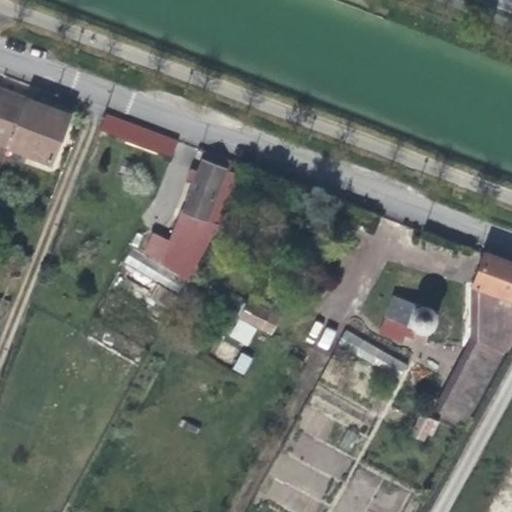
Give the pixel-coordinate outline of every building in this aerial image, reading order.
[(23,98),(0,89),(0,149),(5,152),(7,147),(49,163),(67,114),(23,98)] [(159,148),(165,135),(106,113),(100,127),(159,148)] [(229,170),(234,160),(205,150),(201,159),(229,170)] [(182,209),(215,222),(241,174),(229,170),(201,159),(182,209)] [(185,278),(215,222),(182,209),(170,240),(161,262),(161,263),(185,278)] [(142,254),(161,262),(170,240),(151,232),(142,254)] [(92,324),(85,336),(136,367),(183,281),(131,249),(105,292),(107,293),(89,322),(92,324)] [(511,264),(483,254),(471,285),(477,289),(476,340),(439,409),(464,422),(503,352),(505,354),(511,342),(511,264)] [(432,405),(439,409),(476,340),(477,289),(471,285),(469,338),(432,405)] [(393,295),(384,318),(416,330),(428,334),(437,312),(393,295)] [(250,341),(253,328),(273,334),(280,309),(245,298),(233,336),(250,341)] [(416,330),(384,318),(378,334),(400,342),(403,334),(412,338),(416,330)] [(399,375),(406,362),(345,330),(338,343),(399,375)] [(240,352),(232,368),(244,374),(252,357),(240,352)] [(431,440),(436,421),(422,417),(417,436),(431,440)]
